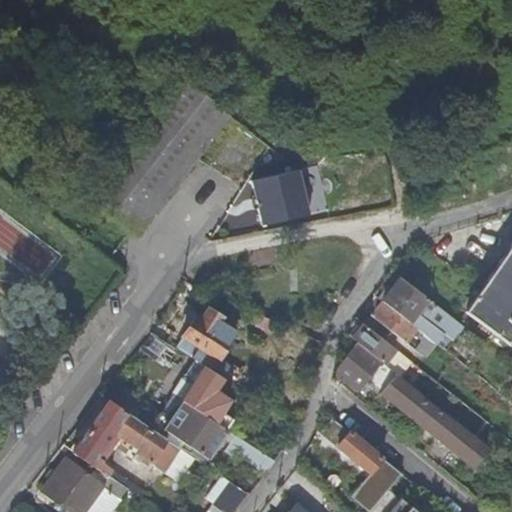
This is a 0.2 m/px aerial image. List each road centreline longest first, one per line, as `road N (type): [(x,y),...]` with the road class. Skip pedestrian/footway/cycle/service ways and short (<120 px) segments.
road 1 (residential): [(0,479),(164,265),(401,221)]
road 2 (residential): [(316,396),(338,320),(401,221)]
road 3 (residential): [(467,511),(345,410),(316,396)]
road 4 (residential): [(245,511),(308,426),(316,396)]
